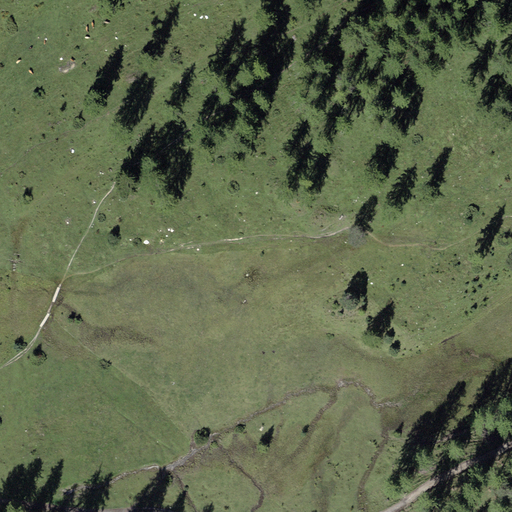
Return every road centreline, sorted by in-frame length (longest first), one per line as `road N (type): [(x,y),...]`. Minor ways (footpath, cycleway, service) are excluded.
road 1 (track): [(144,511),(0,507)]
road 2 (track): [(511,442),(440,474),(386,511)]
